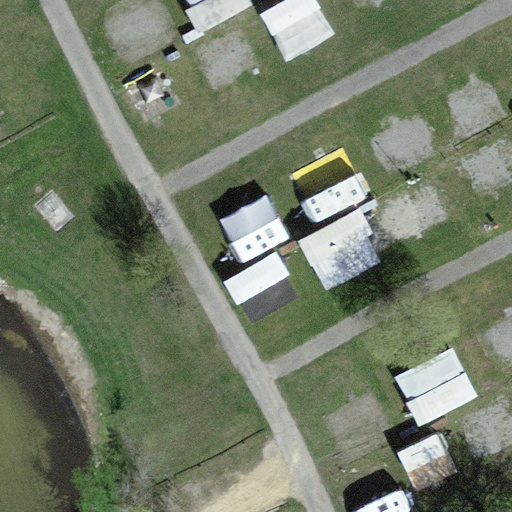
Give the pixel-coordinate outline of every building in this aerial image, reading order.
[(173,0),(119,0),(109,5),(132,57),(188,33),(173,0)] [(198,0),(203,15),(254,2),(253,0),(198,0)] [(269,0),(292,49),(342,27),(329,0),(269,0)] [(0,133),(15,125),(0,99),(0,133)] [(320,185),(329,206),(371,188),(363,167),(320,185)] [(244,247),(298,231),(282,181),(229,197),(244,247)] [(335,278),(393,244),(365,197),(308,231),(335,278)] [(283,246),(236,267),(245,288),(292,266),(283,246)] [(511,311),(490,323),(511,362),(511,311)] [(464,337),(403,367),(427,414),(487,384),(464,337)] [(379,385),(347,400),(367,443),(399,428),(379,385)] [(480,454),(511,439),(511,388),(461,411),(480,454)] [(447,422),(407,437),(424,482),(464,467),(447,422)] [(358,511),(370,511),(410,493),(388,449),(340,472),(358,511)]
